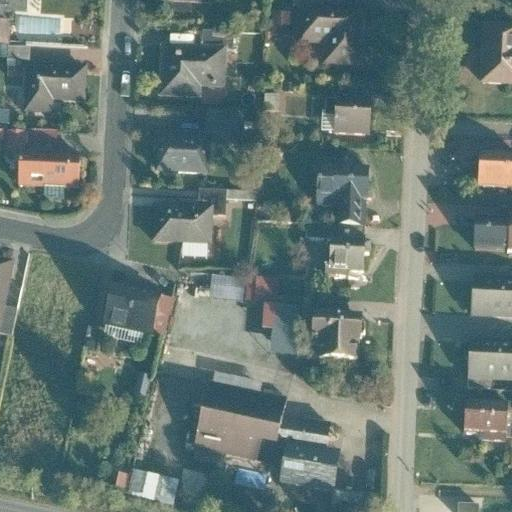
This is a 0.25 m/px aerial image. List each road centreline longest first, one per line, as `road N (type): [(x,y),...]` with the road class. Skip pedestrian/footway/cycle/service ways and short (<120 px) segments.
road 1 (tertiary): [(399,511),(415,0)]
road 2 (residential): [(0,227),(76,240),(107,217),(122,0)]
